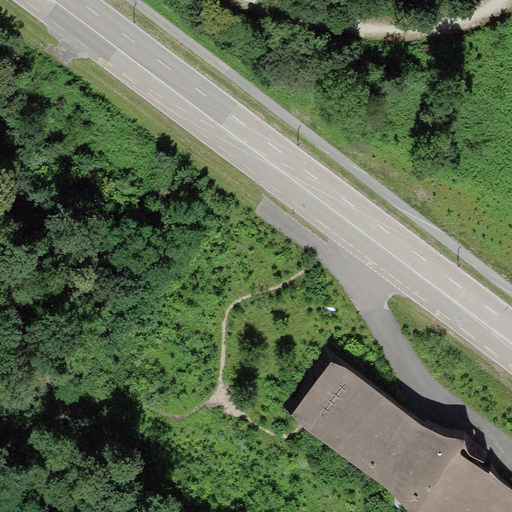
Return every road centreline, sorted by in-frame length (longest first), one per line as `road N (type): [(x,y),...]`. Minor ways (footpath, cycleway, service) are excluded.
road 1 (primary): [(34,0),(511,358)]
road 2 (primary): [(511,320),(82,0)]
road 3 (track): [(229,0),(286,17),(445,24),(511,1)]
road 4 (track): [(0,244),(19,280),(87,511)]
